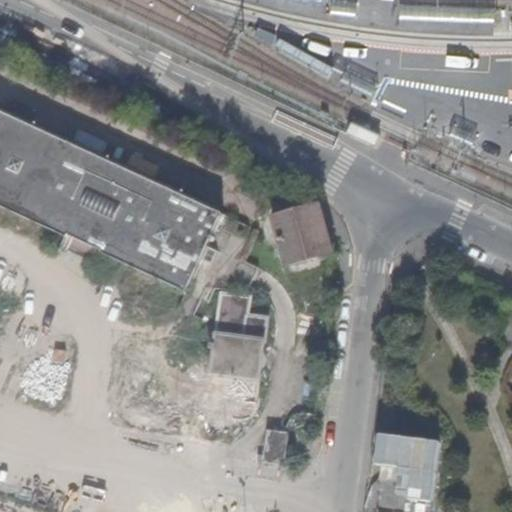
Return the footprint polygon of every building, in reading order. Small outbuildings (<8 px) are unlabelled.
[(191,294),(206,261),(210,250),(213,244),(216,246),(218,241),(216,239),(225,216),(0,112),(0,208),(65,237),(68,239),(70,237),(74,239),(72,243),(97,256),(101,251),(104,253),(103,256),(107,257),(181,290),(191,294)] [(334,250),(319,204),(272,218),(286,265),(334,250)] [(101,269),(107,257),(103,256),(104,253),(101,251),(97,256),(72,243),(74,239),(70,237),(68,239),(65,237),(60,251),(101,269)] [(210,250),(206,261),(216,266),(221,255),(210,250)] [(246,316),(248,297),(220,295),(212,375),(258,380),(264,318),(246,316)] [(285,461),(287,435),(270,434),(267,460),(285,461)]
